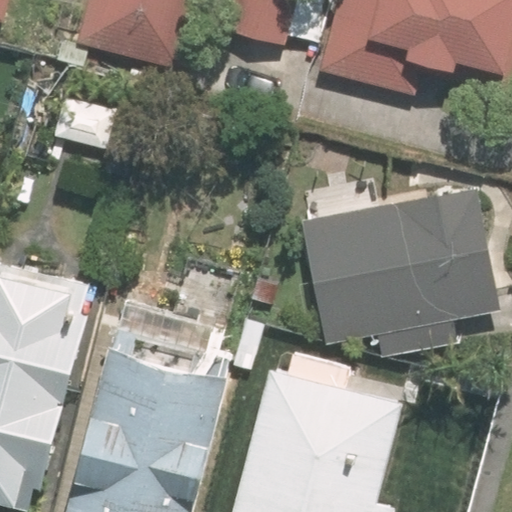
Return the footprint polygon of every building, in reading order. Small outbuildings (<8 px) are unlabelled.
[(284,32),(292,0),(86,0),(77,37),(176,64),(193,0),(231,0),(225,25),(283,39),(284,32)] [(502,89),(511,49),(511,0),(292,0),(284,32),(325,43),(320,65),(414,90),(420,68),(502,89)] [(457,340),(452,316),(498,306),(475,186),(302,220),(325,340),(376,329),(382,355),(457,340)] [(88,309),(95,281),(0,256),(0,500),(36,510),(44,482),(48,483),(93,311),(88,309)] [(224,350),(117,322),(112,344),(108,342),(63,511),(189,511),(225,374),(218,372),(224,350)] [(368,369),(292,350),(287,368),(268,363),(229,511),(393,511),(396,503),(378,498),(403,399),(364,388),(368,369)]
